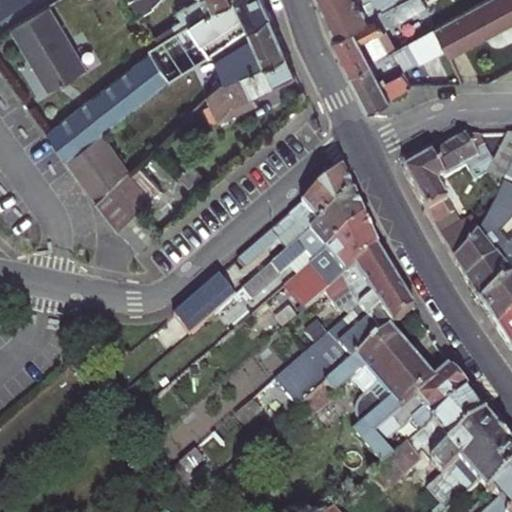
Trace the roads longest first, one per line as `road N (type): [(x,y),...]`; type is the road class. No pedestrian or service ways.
road 1 (residential): [(354,129),(173,286),(148,298),(0,275)]
road 2 (tertiary): [(365,154),(446,304),(511,399)]
road 3 (residential): [(511,108),(443,110),(365,154)]
road 4 (tertiary): [(298,0),(354,129)]
